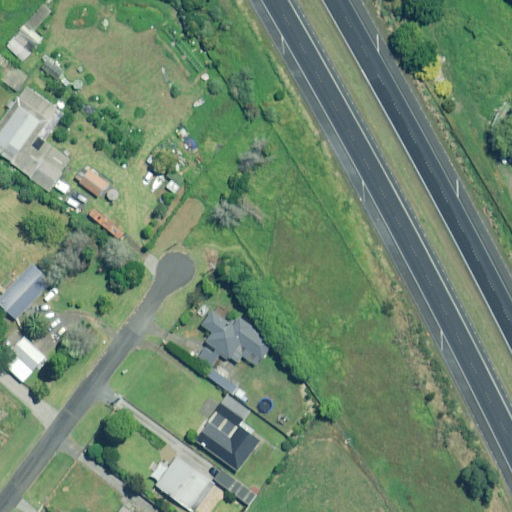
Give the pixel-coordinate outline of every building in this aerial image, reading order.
[(50,12),(41,4),(24,24),(26,27),(19,36),(33,47),(40,39),(33,32),(50,12)] [(27,77),(0,56),(0,80),(15,92),(27,77)] [(65,70),(45,56),(38,67),(57,81),(65,70)] [(58,109),(24,85),(0,119),(0,154),(50,190),(73,158),(49,140),(47,142),(38,136),(58,109)] [(169,162),(159,150),(146,160),(156,173),(169,162)] [(107,185),(89,170),(79,183),(97,198),(107,185)] [(174,193),(179,184),(171,179),(165,188),(174,193)] [(52,282),(32,263),(0,296),(0,305),(15,320),(52,282)] [(231,327),(211,311),(200,324),(214,336),(198,357),(210,367),(222,352),(237,364),(249,350),(261,360),(273,345),(240,317),(231,327)] [(45,357),(16,330),(0,347),(0,363),(21,383),(45,357)] [(248,412),(229,397),(195,441),(236,472),(258,443),(237,427),(248,412)] [(192,511),(212,486),(176,458),(155,485),(189,511),(192,511)] [(255,497),(221,470),(213,479),(248,507),(255,497)]
